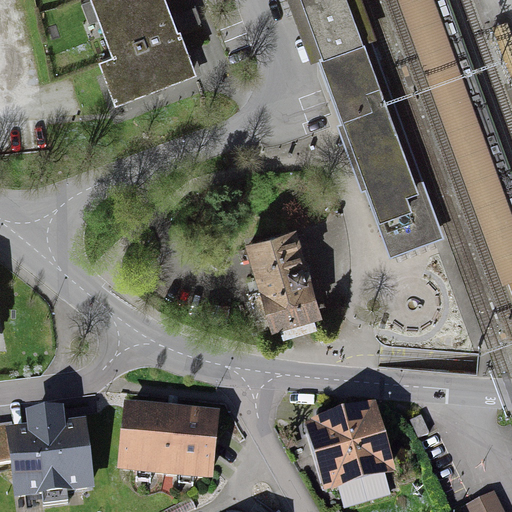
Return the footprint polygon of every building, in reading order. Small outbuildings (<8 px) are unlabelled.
[(166,0),(92,0),(113,55),(178,31),(166,0)] [(302,0),(324,58),(362,44),(345,0),(302,0)] [(511,280),(511,220),(431,0),(400,0),(505,284),(511,280)] [(511,78),(511,32),(509,24),(501,26),(494,29),(511,78)] [(178,31),(113,55),(101,60),(118,105),(200,74),(182,29),(178,31)] [(363,164),(400,149),(362,44),(324,58),(360,156),(363,164)] [(400,149),(363,164),(394,249),(432,236),(400,149)] [(293,231),(251,243),(261,277),(266,275),(270,288),(251,294),(260,327),(317,311),(307,277),(306,277),(293,231)] [(305,429),(326,501),(397,480),(376,409),(305,429)] [(123,410),(117,476),(212,485),(219,419),(123,410)] [(80,428),(58,431),(56,417),(33,420),(35,434),(12,437),(11,430),(0,431),(0,464),(16,463),(20,495),(88,486),(80,428)] [(428,434),(420,418),(410,423),(417,439),(428,434)] [(191,498),(164,509),(165,511),(190,511),(195,510),(191,498)]
